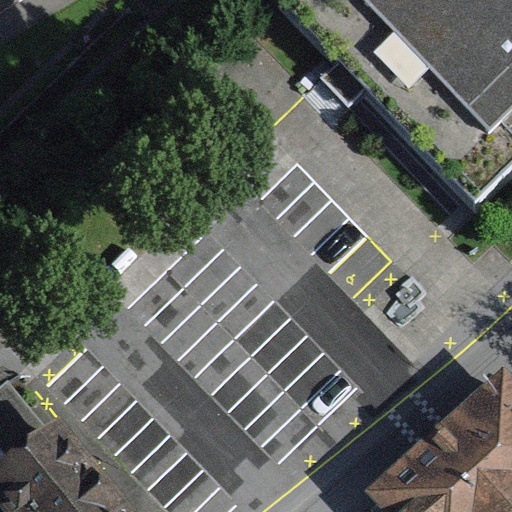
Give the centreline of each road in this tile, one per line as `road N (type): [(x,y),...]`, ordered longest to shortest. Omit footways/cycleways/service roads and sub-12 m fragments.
road 1 (residential): [(290,511),(511,333)]
road 2 (unknown): [(491,352),(290,163)]
road 3 (unknown): [(281,511),(119,313)]
